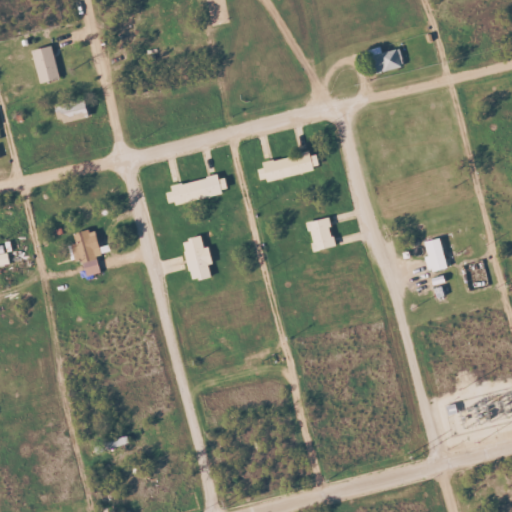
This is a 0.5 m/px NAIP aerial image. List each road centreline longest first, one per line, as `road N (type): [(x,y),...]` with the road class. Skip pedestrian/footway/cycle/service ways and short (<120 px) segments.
road 1 (residential): [(451,511),(311,0)]
road 2 (residential): [(217,511),(87,0)]
road 3 (residential): [(0,188),(511,59)]
road 4 (residential): [(256,511),(511,447)]
